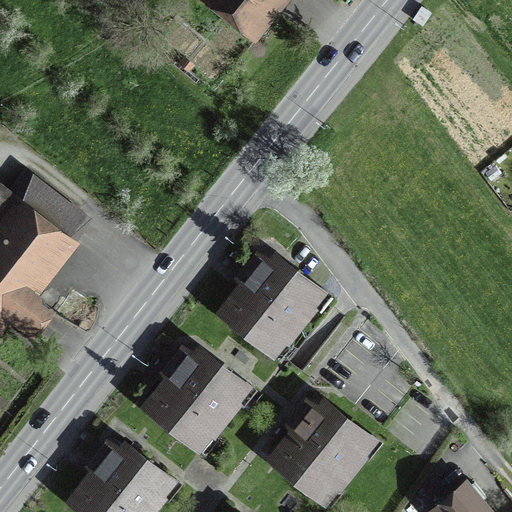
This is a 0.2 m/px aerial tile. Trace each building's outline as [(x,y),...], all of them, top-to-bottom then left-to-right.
[(202,0),(261,46),(297,0),(298,0),(303,3),(305,0),(202,0)] [(36,297),(78,244),(94,222),(31,173),(14,195),(3,187),(0,190),(0,339),(14,322),(36,339),(56,313),(36,297)] [(330,291),(280,251),(274,259),(263,251),(242,277),(248,282),(224,312),(279,356),(330,291)] [(254,385),(204,346),(197,354),(186,345),(166,372),(172,377),(148,407),(202,450),(254,385)] [(378,440),(328,400),(322,408),(311,400),(290,426),(296,431),(272,461),(327,504),(378,440)] [(153,511),(178,480),(128,441),(122,449),(111,441),(90,467),(96,472),(72,502),(84,511),(153,511)] [(498,511),(473,481),(434,511),(498,511)]
